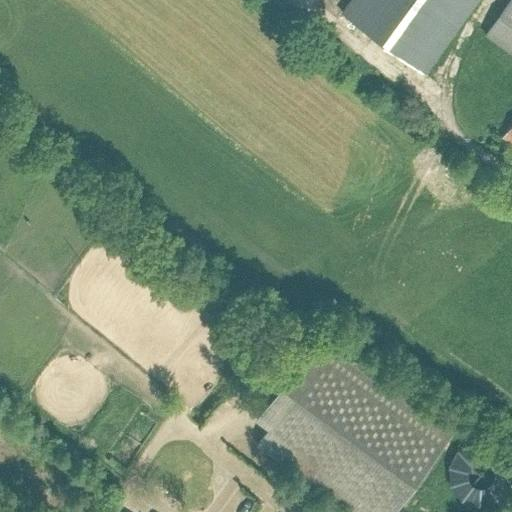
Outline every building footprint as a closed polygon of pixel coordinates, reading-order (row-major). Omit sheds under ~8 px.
[(347,0),(341,9),(424,70),(475,0),(347,0)] [(511,0),(507,0),(485,31),(511,50),(511,0)] [(511,118),(501,134),(511,141),(511,118)] [(333,338),(256,441),(350,511),(390,511),(453,428),(333,338)] [(243,391),(267,358),(255,349),(232,382),(243,391)] [(148,452),(172,410),(157,401),(133,444),(148,452)]
